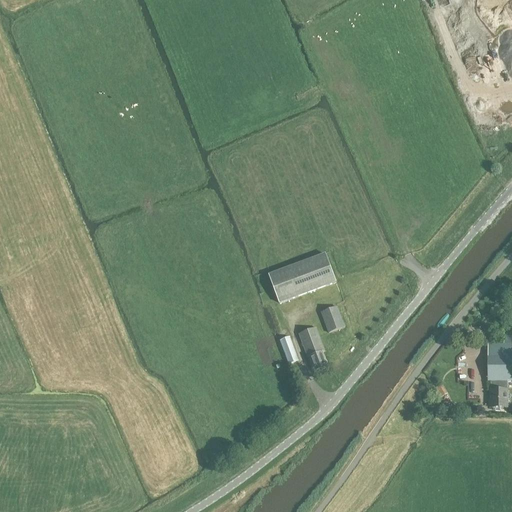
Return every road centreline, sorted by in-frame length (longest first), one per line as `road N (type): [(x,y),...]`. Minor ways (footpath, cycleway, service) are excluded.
road 1 (unclassified): [(194,511),(327,409),(511,189)]
road 2 (unclassified): [(318,511),(438,344),(511,257)]
road 3 (track): [(306,428),(295,401),(241,359),(144,200)]
